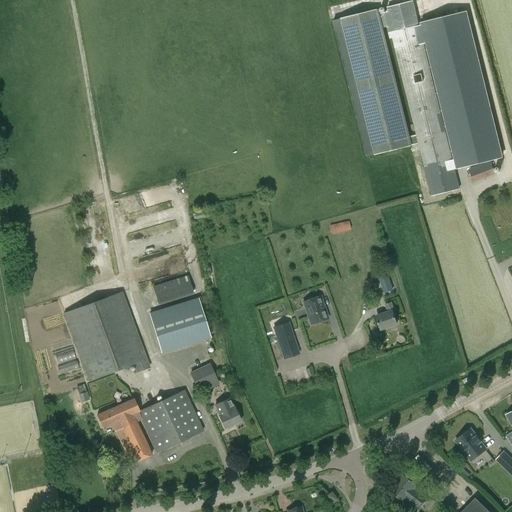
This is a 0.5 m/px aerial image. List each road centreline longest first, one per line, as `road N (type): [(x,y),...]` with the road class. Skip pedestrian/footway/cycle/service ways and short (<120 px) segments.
road 1 (track): [(71,0),(118,254)]
road 2 (tertiary): [(171,508),(353,454)]
road 3 (tertiary): [(353,454),(511,375)]
